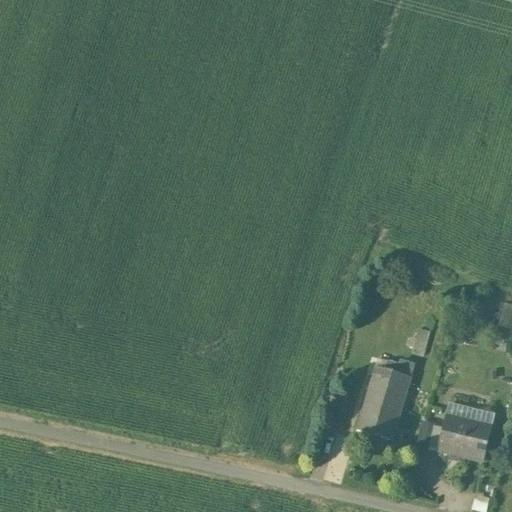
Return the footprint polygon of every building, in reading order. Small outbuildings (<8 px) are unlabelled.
[(430,333),(419,330),(416,339),(427,342),(430,333)] [(416,339),(412,338),(410,348),(414,349),(412,353),(424,356),(427,342),(416,339)] [(398,366),(388,363),(385,371),(374,368),(356,431),(391,442),(413,366),(399,362),(398,366)] [(333,401),(326,422),(339,426),(344,404),(333,401)] [(435,428),(423,426),(418,449),(429,452),(435,428)] [(489,436),(446,426),(439,454),(482,465),(489,436)]
